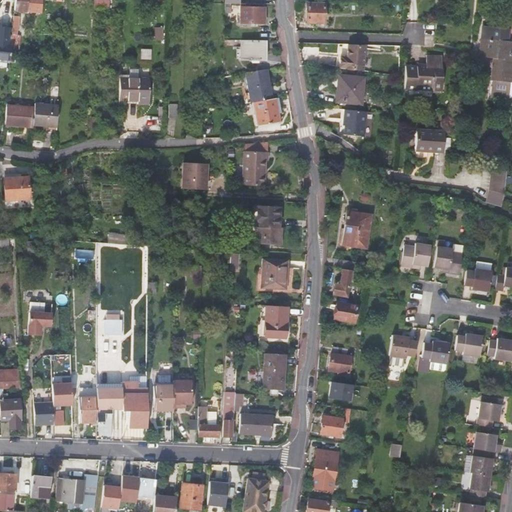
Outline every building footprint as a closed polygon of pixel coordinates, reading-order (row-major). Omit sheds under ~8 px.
[(14,0),(14,11),(41,13),(41,0),(14,0)] [(240,6),(239,22),(263,22),(263,7),(252,6),(252,4),(243,3),(243,6),(240,6)] [(307,4),(306,22),(324,22),(324,4),(307,4)] [(22,37),(20,36),(22,21),(13,21),(10,51),(20,52),(22,37)] [(492,80),(510,82),(511,59),(511,41),(508,41),(509,28),(483,26),(479,57),(494,59),(492,80)] [(9,51),(9,46),(7,45),(9,29),(0,28),(0,62),(8,63),(9,51)] [(250,59),(261,59),(263,59),(263,40),(240,39),(239,48),(239,58),(239,59),(250,59)] [(364,71),(366,45),(349,44),(348,57),(342,56),(341,66),(347,67),(346,70),(364,71)] [(426,54),(426,67),(405,66),(405,90),(441,92),(442,67),(441,67),(441,55),(426,54)] [(270,99),(265,69),(244,73),(249,102),(252,102),(270,99)] [(129,70),(128,76),(128,78),(119,78),(119,86),(118,101),(137,101),(137,76),(138,70),(129,70)] [(341,75),(340,90),(337,89),(336,101),(361,104),(363,78),(341,75)] [(148,76),(137,76),(137,101),(148,101),(148,76)] [(511,82),(510,82),(492,80),(491,90),(511,92),(511,82)] [(270,99),(252,102),(257,126),(278,123),(276,112),(280,112),(277,98),(270,99)] [(57,105),(34,103),(34,106),(32,125),(56,128),(57,105)] [(32,125),(34,106),(6,104),(5,125),(32,127),(32,125)] [(168,104),(168,118),(176,118),(176,104),(168,104)] [(365,112),(344,110),(344,120),(345,120),(344,135),(363,137),(365,112)] [(416,129),(414,158),(433,159),(433,151),(443,152),(443,130),(416,129)] [(244,143),(243,151),(254,151),(265,151),(265,141),(244,143)] [(243,151),(242,151),(241,184),(263,185),(264,159),(265,159),(266,151),(265,151),(254,151),(243,151)] [(206,191),(206,180),(204,180),(205,164),(183,163),(182,190),(206,191)] [(507,165),(492,163),(488,189),(504,193),(507,165)] [(27,169),(20,169),(3,171),(5,201),(29,199),(27,169)] [(50,183),(57,182),(55,169),(49,170),(50,183)] [(504,193),(488,189),(486,202),(501,207),(504,193)] [(253,226),(254,226),(257,226),(257,235),(257,243),(280,244),(281,228),(278,228),(279,208),(254,207),(253,226)] [(365,248),(371,215),(347,211),(342,245),(365,248)] [(0,238),(0,250),(9,251),(8,238),(0,238)] [(434,267),(439,267),(443,241),(438,240),(434,267)] [(439,267),(441,267),(449,269),(449,273),(459,274),(464,243),(453,243),(453,248),(445,247),(446,241),(443,241),(439,267)] [(400,267),(412,268),(413,264),(420,265),(428,266),(432,245),(415,243),(415,246),(403,245),(400,267)] [(237,266),(238,254),(230,253),(229,266),(237,266)] [(260,288),(285,289),(287,260),(261,258),(260,288)] [(334,259),(333,267),(352,270),(356,270),(357,262),(334,259)] [(501,284),(511,285),(511,266),(504,265),(503,274),(496,273),(494,287),(501,288),(501,284)] [(470,283),(470,286),(487,289),(490,268),(473,266),(473,268),(465,267),(463,282),(470,283)] [(199,267),(191,267),(190,277),(199,277),(199,267)] [(340,283),(337,283),(334,282),(333,295),(347,297),(351,271),(342,269),(340,279),(340,283)] [(353,323),(356,306),(336,302),(333,319),(353,323)] [(285,338),(286,307),(266,306),(264,337),(285,338)] [(199,308),(175,307),(175,324),(180,324),(180,331),(180,337),(198,337),(199,308)] [(50,313),(27,313),(27,335),(39,335),(40,325),(49,325),(50,313)] [(121,330),(121,315),(103,315),(103,330),(121,330)] [(462,334),(455,333),(453,348),(460,349),(459,352),(476,354),(480,334),(462,331),(462,334)] [(407,355),(411,356),(415,356),(417,341),(409,340),(409,337),(391,335),(388,355),(406,357),(407,355)] [(495,357),(511,360),(511,358),(511,338),(498,336),(498,339),(487,338),(489,340),(487,353),(495,354),(495,357)] [(449,343),(431,341),(430,344),(421,342),(419,357),(428,359),(428,362),(429,362),(428,369),(442,371),(444,369),(444,364),(446,364),(449,343)] [(348,370),(349,363),(350,356),(345,356),(346,349),(332,347),(331,354),(330,354),(328,370),(336,371),(336,374),(347,375),(348,370)] [(283,389),(285,354),(264,353),(262,388),(283,389)] [(66,355),(55,355),(55,363),(66,363),(66,355)] [(404,366),(405,358),(392,357),(391,365),(404,366)] [(18,369),(0,369),(0,385),(6,386),(19,385),(18,369)] [(191,380),(172,380),(172,385),(172,405),(172,407),(180,407),(180,404),(190,404),(191,380)] [(330,381),(328,398),(352,401),(354,383),(330,381)] [(146,404),(147,388),(137,388),(137,382),(121,382),(121,384),(121,385),(121,388),(121,409),(121,410),(128,410),(128,427),(146,427),(146,404)] [(172,385),(153,385),(152,409),(172,409),(172,407),(172,405),(172,385)] [(47,389),(37,388),(37,405),(37,410),(62,409),(62,396),(47,395),(47,389)] [(121,388),(96,388),(96,397),(96,406),(96,409),(103,409),(111,409),(121,409),(121,388)] [(6,393),(0,393),(0,418),(9,418),(10,427),(20,427),(18,399),(7,400),(6,393)] [(479,400),(495,402),(496,396),(480,393),(479,400)] [(222,436),(231,436),(234,396),(225,396),(225,406),(229,406),(228,416),(225,415),(226,420),(223,420),(222,436)] [(80,422),(96,422),(96,409),(96,406),(96,397),(80,397),(80,422)] [(478,400),(474,423),(489,426),(490,418),(496,419),(498,403),(478,400)] [(207,407),(198,407),(197,420),(197,430),(197,436),(217,436),(218,425),(216,425),(217,413),(207,412),(207,407)] [(270,435),(271,416),(240,414),(239,433),(270,435)] [(339,436),(341,419),(322,417),(320,433),(339,436)] [(9,418),(0,418),(0,421),(1,436),(10,436),(10,427),(9,418)] [(473,430),(471,447),(476,448),(491,450),(498,451),(499,444),(492,442),(493,433),(473,430)] [(402,445),(392,444),(390,456),(400,457),(402,445)] [(488,473),(491,450),(476,448),(475,454),(469,453),(463,453),(461,469),(469,471),(488,473)] [(333,480),(337,452),(316,449),(312,476),(333,480)] [(469,487),(468,495),(482,497),(483,489),(485,489),(488,473),(469,471),(467,486),(469,487)] [(0,473),(0,489),(8,490),(13,490),(17,489),(17,476),(14,476),(14,474),(0,473)] [(48,477),(31,475),(29,499),(31,499),(32,496),(46,497),(48,477)] [(441,478),(434,477),(433,486),(440,487),(441,478)] [(135,496),(153,498),(154,494),(155,480),(137,478),(135,496)] [(267,481),(246,478),(241,511),(262,511),(263,507),(265,507),(265,501),(264,501),(267,481)] [(83,481),(62,479),(60,501),(81,503),(83,481)] [(225,507),(229,482),(210,479),(206,504),(225,507)] [(198,509),(201,485),(182,484),(180,507),(198,509)] [(15,493),(0,492),(0,509),(15,509),(15,493)] [(153,501),(151,511),(173,511),(175,496),(154,494),(153,498),(153,501)] [(325,511),(327,502),(307,499),(305,511),(325,511)] [(127,511),(128,505),(101,501),(99,511),(127,511)] [(461,501),(459,511),(482,511),(484,504),(461,501)]
